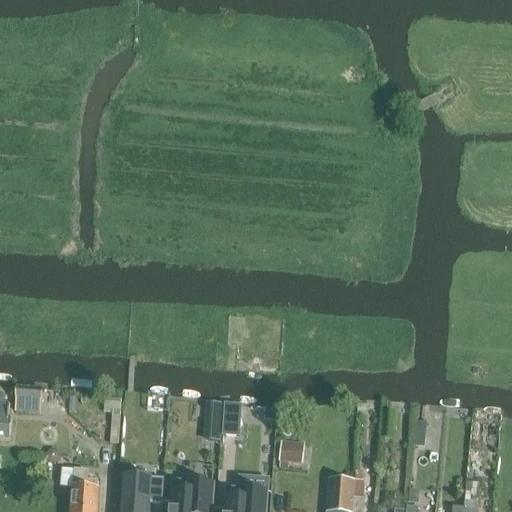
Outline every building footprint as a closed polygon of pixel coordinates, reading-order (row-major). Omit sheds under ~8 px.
[(14,390),(0,388),(0,401),(13,402),(14,390)] [(41,417),(43,392),(18,390),(16,415),(41,417)] [(104,414),(121,414),(122,402),(105,400),(104,414)] [(0,442),(10,444),(12,423),(8,422),(9,407),(0,405),(0,442)] [(396,416),(383,414),(381,439),(394,440),(396,416)] [(425,432),(417,431),(415,447),(423,448),(425,432)] [(282,444),(280,461),(281,461),(280,468),(288,469),(289,462),(294,463),(297,446),(282,444)] [(64,488),(76,489),(73,511),(98,511),(100,493),(93,492),(94,483),(89,482),(90,473),(65,471),(64,488)] [(124,478),(121,511),(149,511),(150,504),(162,505),(164,481),(124,478)] [(361,482),(355,482),(353,499),(362,500),(364,482),(362,482),(361,482)] [(174,483),(171,511),(211,511),(214,486),(174,483)] [(336,511),(351,511),(354,484),(338,483),(336,511)] [(227,491),(225,511),(265,511),(267,493),(227,491)] [(363,511),(365,500),(362,500),(353,499),(351,511),(363,511)]
